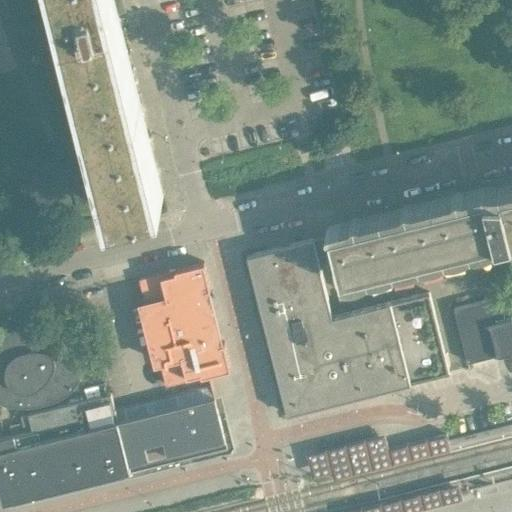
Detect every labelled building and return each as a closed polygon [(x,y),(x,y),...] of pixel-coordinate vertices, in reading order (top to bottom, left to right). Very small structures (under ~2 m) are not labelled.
[(56,0),(109,208),(163,194),(158,173),(118,11),(119,0),(56,0)] [(486,190),(329,229),(345,290),(488,254),(484,239),(495,236),(496,240),(511,236),(511,187),(499,191),(500,195),(487,194),(486,190)] [(449,372),(429,291),(332,315),(313,238),(247,254),(287,413),(449,372)] [(221,342),(207,288),(211,287),(204,261),(139,277),(146,302),(142,303),(157,360),(160,359),(166,384),(231,367),(224,341),(221,342)] [(511,292),(454,307),(467,361),(511,349),(511,292)] [(0,401),(3,402),(2,403),(10,405),(13,406),(16,406),(23,406),(27,406),(34,405),(41,404),(44,403),(51,401),(54,400),(59,398),(61,397),(63,396),(67,394),(69,392),(72,389),(74,387),(77,384),(78,381),(80,379),(81,376),(82,374),(82,372),(83,370),(84,365),(84,361),(84,359),(83,354),(83,351),(82,349),(81,345),(81,344),(80,343),(79,342),(78,342),(77,342),(75,342),(73,343),(68,337),(67,333),(67,332),(67,330),(66,328),(64,327),(63,326),(61,324),(59,323),(56,322),(54,321),(51,321),(46,320),(39,320),(37,321),(25,325),(9,321),(10,316),(8,315),(6,323),(5,325),(4,327),(3,329),(0,333),(0,401)] [(118,419),(124,444),(131,469),(227,445),(215,395),(212,384),(116,408),(116,407),(115,407),(118,419)] [(124,444),(118,419),(115,407),(114,407),(110,392),(20,414),(22,421),(9,424),(11,433),(0,436),(0,490),(3,501),(9,500),(88,480),(131,470),(131,469),(124,444)] [(350,457),(388,447),(386,439),(348,449),(350,457)]
